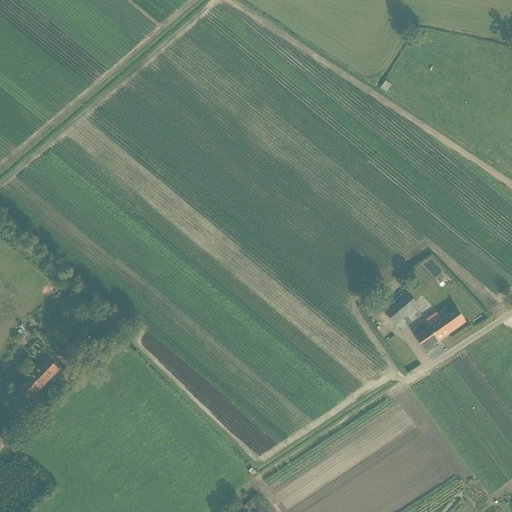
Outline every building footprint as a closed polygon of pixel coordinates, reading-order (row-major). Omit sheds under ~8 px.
[(390,83),(384,90),(391,95),(396,87),(390,83)] [(419,315),(413,307),(416,305),(405,292),(383,311),(400,331),(419,315)] [(90,318),(104,330),(114,318),(100,306),(90,318)] [(415,338),(424,351),(465,323),(456,309),(441,320),(415,338)] [(104,344),(97,336),(84,350),(91,357),(104,344)] [(70,358),(62,351),(56,358),(63,365),(70,358)] [(59,371),(48,360),(17,392),(28,403),(59,371)]
